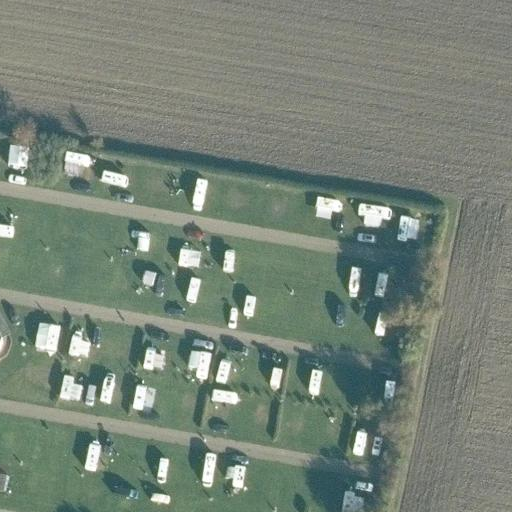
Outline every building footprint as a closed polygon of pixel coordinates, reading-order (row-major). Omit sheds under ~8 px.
[(6,148),(2,176),(14,178),(19,150),(6,148)] [(80,183),(83,156),(65,154),(62,181),(80,183)] [(115,162),(114,171),(133,173),(134,164),(115,162)] [(147,171),(147,191),(171,191),(171,172),(147,171)] [(241,183),(238,202),(259,206),(262,187),(241,183)] [(293,194),(287,221),(300,225),(307,197),(293,194)] [(361,232),(387,234),(389,211),(363,208),(361,232)] [(410,234),(430,238),(434,216),(415,212),(410,234)] [(62,251),(67,230),(54,227),(49,248),(62,251)] [(139,274),(140,262),(114,259),(113,272),(139,274)] [(42,279),(64,282),(67,263),(45,260),(42,279)] [(196,292),(199,273),(177,270),(174,289),(196,292)] [(236,287),(233,306),(253,308),(256,290),(236,287)] [(227,385),(233,362),(221,358),(214,382),(227,385)] [(311,376),(321,377),(323,368),(292,364),(290,383),(309,386),(311,376)] [(122,403),(125,381),(103,379),(100,400),(122,403)] [(374,387),(373,403),(399,405),(400,389),(374,387)] [(218,427),(222,405),(210,403),(205,424),(218,427)] [(363,421),(363,441),(388,441),(388,421),(363,421)] [(122,458),(121,478),(133,479),(134,459),(122,458)] [(50,491),(51,471),(26,470),(26,490),(50,491)] [(333,511),(334,492),(308,492),(308,511),(333,511)]
